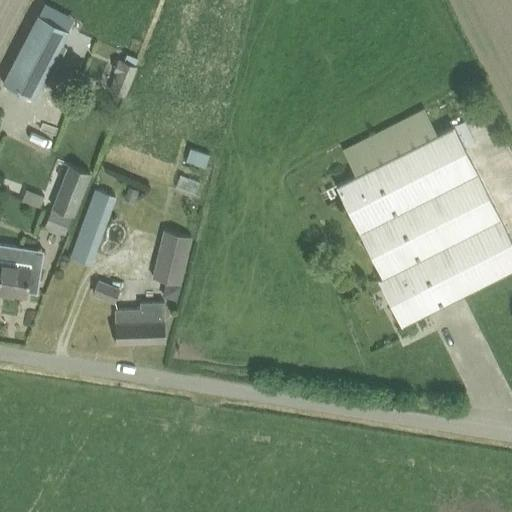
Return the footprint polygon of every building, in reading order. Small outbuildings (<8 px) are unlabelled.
[(69,29),(37,13),(2,81),(34,98),(69,29)] [(117,70),(109,89),(125,95),(137,65),(118,58),(114,69),(117,70)] [(356,173),(337,183),(374,257),(383,274),(379,277),(402,323),(511,267),(511,242),(452,125),(438,132),(356,173)] [(18,129),(15,136),(29,141),(32,134),(18,129)] [(187,159),(207,165),(211,152),(191,146),(187,159)] [(53,205),(75,214),(91,171),(69,163),(53,205)] [(129,185),(125,197),(136,201),(140,189),(129,185)] [(21,196),(39,204),(43,195),(25,187),(21,196)] [(53,207),(46,225),(65,232),(72,214),(53,207)] [(88,209),(71,255),(90,263),(107,216),(88,209)] [(165,228),(154,276),(181,282),(192,234),(165,228)] [(0,289),(27,293),(27,289),(37,291),(40,268),(31,267),(34,247),(0,242),(0,289)] [(95,292),(115,300),(120,288),(99,280),(95,292)] [(165,280),(161,295),(177,299),(180,284),(165,280)] [(115,322),(116,342),(166,340),(164,299),(141,300),(141,307),(117,308),(117,321),(115,321),(115,322)]
